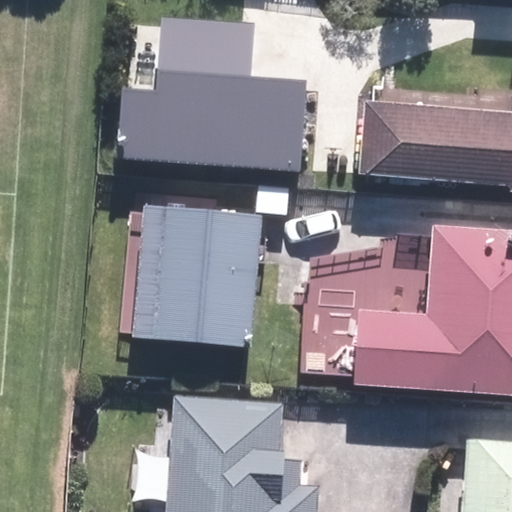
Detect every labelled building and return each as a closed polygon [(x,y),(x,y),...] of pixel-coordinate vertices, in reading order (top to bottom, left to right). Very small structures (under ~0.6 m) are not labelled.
[(126,90),(121,158),(301,171),(308,84),(249,80),(253,31),(165,24),(160,92),(126,90)] [(511,115),(370,104),(365,174),(511,185),(511,115)] [(150,208),(137,336),(248,347),(261,219),(150,208)] [(362,314),(357,384),(511,394),(511,235),(441,231),(435,319),(362,314)] [(177,397),(169,511),(319,511),(321,491),(301,490),(303,460),(279,458),(283,405),(177,397)] [(511,511),(511,442),(471,440),(466,511),(511,511)]
